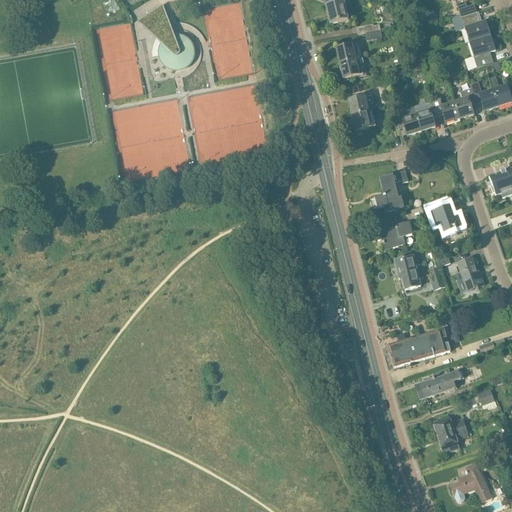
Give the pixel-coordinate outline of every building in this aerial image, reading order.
[(454,0),(458,9),(458,11),(467,8),(467,6),(466,3),(474,0),(454,0)] [(352,21),(347,2),(326,7),(331,26),(352,21)] [(138,22),(164,47),(163,49),(163,50),(162,51),(162,53),(162,55),(162,56),(162,58),(163,59),(163,61),(164,62),(165,63),(166,64),(167,65),(168,66),(170,67),(171,68),(172,68),(174,69),(175,69),(177,69),(179,69),(180,69),(182,68),(183,68),(184,67),(186,66),(187,65),(188,64),(189,63),(189,62),(190,60),(191,59),(191,57),(191,56),(191,54),(191,53),(191,51),(191,50),(190,49),(190,47),(189,46),(188,45),(187,44),(186,43),(185,42),(183,41),(182,40),(181,40),(179,40),(178,39),(176,39),(175,39),(163,6),(138,22)] [(461,20),(477,15),(474,6),(467,8),(458,11),(461,20)] [(481,26),(477,15),(461,20),(470,45),(491,38),(486,24),(481,26)] [(357,29),(358,36),(365,35),(381,32),(380,27),(380,26),(374,27),(373,26),(357,29)] [(382,40),(381,32),(365,35),(367,43),(382,40)] [(496,52),(491,38),(470,45),(478,70),(485,68),(485,69),(499,64),(499,63),(493,65),(490,54),(496,52)] [(336,52),(340,67),(360,62),(356,47),(336,52)] [(420,59),(413,61),(416,74),(423,72),(420,59)] [(363,77),(360,62),(340,67),(344,82),(363,77)] [(499,64),(485,69),(488,76),(502,71),(499,64)] [(399,79),(396,72),(389,74),(389,76),(376,79),(377,85),(399,79)] [(489,81),(493,93),(498,110),(511,105),(511,103),(507,88),(500,90),(496,79),(489,81)] [(472,91),(471,91),(476,107),(482,106),(485,114),(498,110),(493,93),(482,96),(478,84),(470,87),(472,91)] [(471,109),(476,107),(471,91),(465,94),(467,101),(454,105),(460,122),(474,117),(471,109)] [(365,99),(349,104),(352,118),(372,114),(370,106),(374,105),(372,97),(365,99)] [(446,126),(460,122),(454,105),(443,109),(440,101),(433,104),(438,120),(443,118),(446,126)] [(426,106),(414,110),(416,117),(422,134),(435,130),(433,122),(438,120),(433,104),(426,106)] [(372,114),(352,118),(356,134),(376,129),(373,114),(372,114)] [(407,139),(422,134),(416,117),(404,121),(402,114),(396,115),(401,132),(405,130),(407,139)] [(511,170),(489,178),(492,188),(491,188),(493,195),(495,194),(496,197),(501,195),(503,200),(511,196),(511,170)] [(386,195),(375,198),(378,208),(386,206),(388,212),(403,208),(401,199),(398,200),(394,184),(401,182),(402,185),(408,183),(405,172),(391,176),(392,176),(381,179),(386,195)] [(441,227),(444,236),(463,229),(459,218),(454,220),(449,207),(430,214),(435,229),(441,227)] [(411,213),(413,219),(424,216),(421,209),(411,213)] [(409,225),(397,228),(397,229),(381,234),(386,252),(405,247),(403,239),(412,236),(409,225)] [(400,269),(404,286),(420,282),(413,257),(394,262),(396,270),(400,269)] [(448,258),(438,262),(440,269),(451,265),(448,258)] [(458,265),(468,293),(484,287),(481,279),(479,279),(472,260),(458,265)] [(446,288),(440,270),(428,274),(434,292),(446,288)] [(400,344),(388,348),(394,370),(447,354),(440,332),(404,343),(403,339),(399,340),(400,344)] [(492,344),(479,348),(482,355),(494,351),(492,344)] [(427,383),(420,386),(416,388),(420,402),(424,400),(455,390),(453,383),(460,381),(458,373),(450,376),(448,369),(433,374),(435,381),(434,379),(427,381),(427,383)] [(508,374),(492,380),(495,388),(511,382),(508,374)] [(495,403),(491,391),(478,396),(482,408),(495,403)] [(433,424),(437,439),(466,429),(463,420),(456,422),(457,425),(452,426),(449,418),(433,424)] [(468,438),(466,429),(437,439),(442,453),(459,447),(456,439),(461,438),(462,440),(468,438)] [(498,447),(509,444),(506,434),(494,437),(498,447)] [(502,464),(498,454),(489,457),(493,467),(502,464)] [(458,484),(450,488),(454,499),(455,502),(457,504),(459,505),(462,505),(464,503),(465,501),(465,498),(464,495),(474,491),(480,505),(491,500),(483,481),(476,465),(464,470),(467,477),(457,481),(458,484)]
